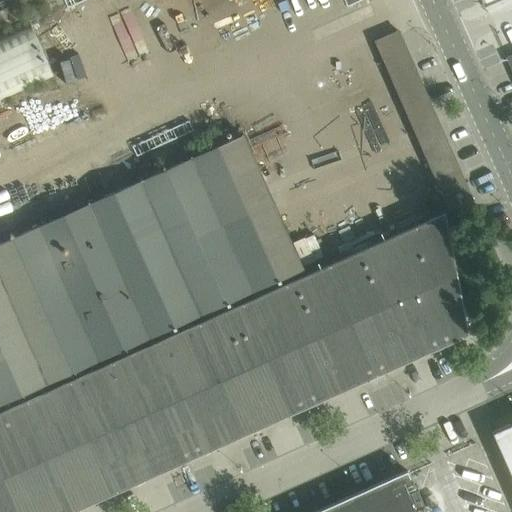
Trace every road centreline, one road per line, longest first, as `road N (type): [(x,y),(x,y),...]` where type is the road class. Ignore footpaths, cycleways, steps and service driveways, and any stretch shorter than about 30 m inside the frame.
road 1 (unclassified): [(199,511),(511,368)]
road 2 (unclassified): [(432,0),(511,177)]
